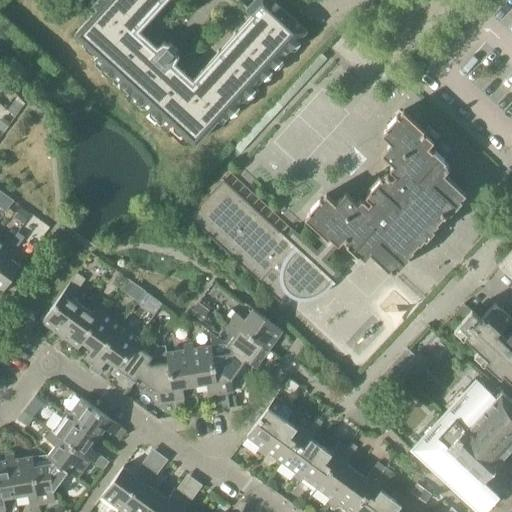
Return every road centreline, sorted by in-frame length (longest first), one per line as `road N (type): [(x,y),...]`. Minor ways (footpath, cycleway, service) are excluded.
road 1 (residential): [(143,421),(47,354),(0,416)]
road 2 (residential): [(206,464),(280,366)]
